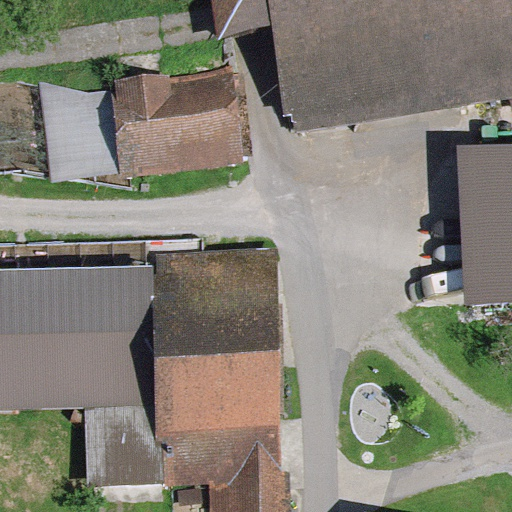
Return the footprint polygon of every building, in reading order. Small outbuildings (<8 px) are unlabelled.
[(511,0),(276,0),(298,135),(511,100),(511,0)] [(112,90),(123,187),(244,173),(233,76),(112,90)] [(45,82),(0,83),(0,168),(49,166),(45,82)] [(511,156),(458,159),(466,318),(511,315),(511,156)] [(282,477),(278,255),(158,258),(158,277),(0,280),(0,416),(85,414),(87,494),(211,492),(210,511),(291,511),(291,477),(282,477)]
